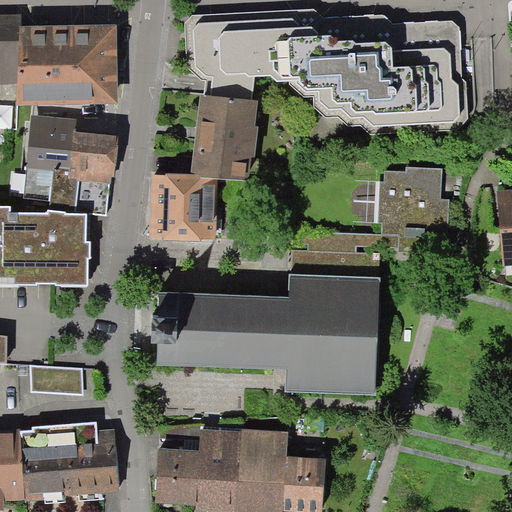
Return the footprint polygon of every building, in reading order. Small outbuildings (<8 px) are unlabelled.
[(0,78),(13,79),(17,31),(18,15),(0,15),(0,78)] [(298,84),(304,90),(300,25),(291,16),(200,21),(192,28),(193,65),(204,75),(212,76),(210,95),(250,99),(253,75),(269,74),(275,79),(294,79),(294,82),(298,84)] [(309,24),(300,25),(304,90),(317,89),(317,99),(327,108),(339,107),(349,116),(362,116),(372,124),(453,121),(459,115),(458,83),(451,77),(450,77),(449,53),(443,48),(396,50),(386,41),(339,43),(329,34),(320,34),(309,24)] [(107,29),(17,31),(13,79),(13,99),(109,98),(107,29)] [(251,125),(254,100),(250,99),(210,95),(201,94),(192,174),(245,180),(248,155),(252,156),(256,126),(251,125)] [(76,120),(33,115),(23,197),(47,200),(46,209),(83,213),(107,216),(116,136),(75,131),(76,120)] [(405,171),(384,170),(383,180),(379,180),(377,222),(382,222),(381,234),(408,235),(408,250),(446,251),(448,200),(440,200),(442,167),(405,166),(405,171)] [(212,176),(151,175),(150,235),(210,237),(212,176)] [(293,181),(260,180),(259,230),(292,231),(293,181)] [(511,193),(497,195),(502,262),(511,260),(511,193)] [(0,282),(29,283),(84,284),(85,257),(86,257),(88,257),(88,240),(83,240),(83,213),(46,209),(44,210),(44,211),(6,211),(6,206),(0,205),(0,282)] [(156,291),(155,315),(147,314),(146,340),(154,340),(153,362),(285,368),(284,390),(375,394),(381,253),(288,249),(287,296),(156,291)] [(0,364),(9,365),(9,338),(0,336),(0,364)] [(80,368),(26,366),(28,393),(81,395),(80,368)] [(154,501),(236,506),(239,432),(240,422),(197,425),(196,453),(157,451),(154,501)] [(21,497),(27,497),(26,511),(102,511),(103,491),(117,490),(112,434),(94,435),(94,424),(30,429),(30,432),(19,432),(19,438),(21,497)] [(283,435),(239,432),(236,506),(236,511),(280,511),(281,509),(319,511),(322,461),(282,458),(283,435)] [(0,497),(21,497),(19,438),(0,438),(0,497)]
